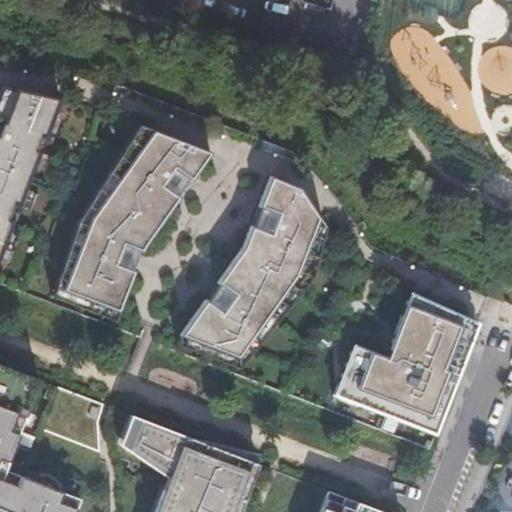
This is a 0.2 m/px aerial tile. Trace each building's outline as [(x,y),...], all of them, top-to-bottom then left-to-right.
[(0,252),(11,224),(6,222),(12,207),(17,209),(38,154),(33,153),(37,139),(43,142),(58,101),(0,87),(0,252)] [(134,259),(138,261),(140,255),(159,229),(175,205),(171,204),(178,186),(187,189),(207,161),(148,138),(140,135),(73,231),(49,305),(111,329),(115,321),(131,279),(127,277),(134,259)] [(292,194),(263,182),(251,214),(255,215),(247,234),(244,232),(236,253),(210,290),(214,291),(207,309),(198,306),(173,342),(170,351),(233,376),(306,283),(319,234),(312,224),(292,194)] [(460,359),(476,317),(410,292),(386,357),(338,339),(318,393),(431,435),(453,376),(460,359)] [(367,310),(357,298),(342,301),(340,306),(365,316),(367,310)] [(0,511),(71,511),(72,511),(75,502),(57,495),(0,474),(0,473),(0,428),(20,375),(0,367),(0,511)] [(102,407),(57,389),(41,431),(99,453),(96,423),(102,407)] [(126,452),(138,420),(129,416),(116,448),(126,452)] [(238,511),(256,465),(138,420),(126,452),(165,481),(152,511),(379,511),(327,492),(318,511),(238,511)]
